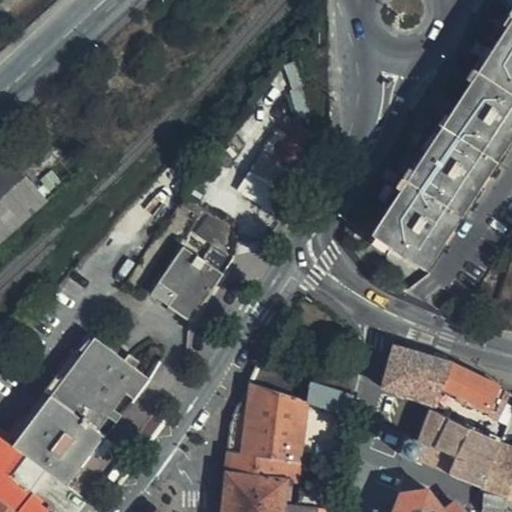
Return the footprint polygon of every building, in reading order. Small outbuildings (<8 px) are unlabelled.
[(511,16),(370,234),(424,269),(434,255),(511,135),(511,16)] [(305,177),(326,144),(285,117),(263,150),(305,177)] [(279,217),(305,177),(263,150),(238,189),(239,190),(279,217)] [(0,240),(44,201),(16,171),(3,155),(0,157),(0,240)] [(197,230),(223,239),(229,222),(204,212),(197,230)] [(151,296),(188,321),(191,323),(223,276),(193,257),(182,249),(151,296)] [(0,499),(15,511),(53,511),(70,490),(66,487),(92,453),(104,437),(97,432),(107,418),(103,416),(121,392),(132,400),(147,380),(94,339),(12,446),(0,437),(0,499)] [(433,404),(440,387),(450,362),(393,346),(381,386),(430,403),(433,404)] [(506,401),(510,392),(504,389),(498,385),(469,372),(469,369),(450,362),(440,387),(489,410),(494,396),(506,401)] [(309,381),(258,365),(250,383),(306,401),(309,381)] [(346,414),(351,394),(309,381),(306,401),(346,414)] [(305,406),(306,401),(250,383),(244,395),(293,402),(305,406)] [(303,427),(305,406),(293,402),(244,395),(232,420),(303,427)] [(398,453),(480,486),(498,442),(428,410),(416,441),(404,436),(398,453)] [(303,427),(232,420),(228,453),(298,462),(303,427)] [(478,500),(482,500),(506,500),(506,496),(511,479),(511,438),(501,434),(501,436),(498,442),(480,486),(478,500)] [(104,437),(92,453),(100,459),(112,443),(104,437)] [(298,462),(228,453),(226,473),(287,481),(296,482),(298,462)] [(226,473),(224,492),(285,501),(287,481),(226,473)] [(461,511),(455,504),(444,511),(442,511),(427,490),(400,494),(392,511),(461,511)] [(285,501),(224,492),(221,511),(283,511),(284,506),(285,501)] [(482,500),(482,511),(494,511),(505,511),(506,500),(482,500)]
